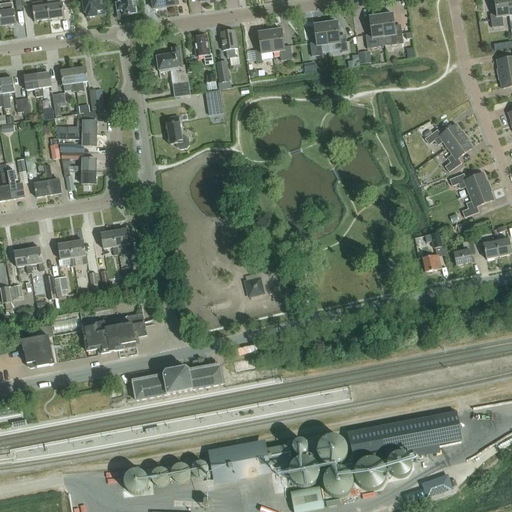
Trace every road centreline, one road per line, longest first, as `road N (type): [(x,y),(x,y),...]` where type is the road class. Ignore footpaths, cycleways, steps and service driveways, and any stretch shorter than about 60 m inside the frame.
road 1 (unclassified): [(175,356),(511,278)]
road 2 (unclassified): [(175,356),(131,85)]
road 3 (residential): [(122,32),(367,0)]
road 4 (residential): [(0,221),(109,199),(115,114),(131,85)]
road 5 (residential): [(511,191),(461,57),(454,0)]
road 6 (unclassified): [(0,391),(175,356)]
road 7 (residential): [(0,50),(122,32)]
